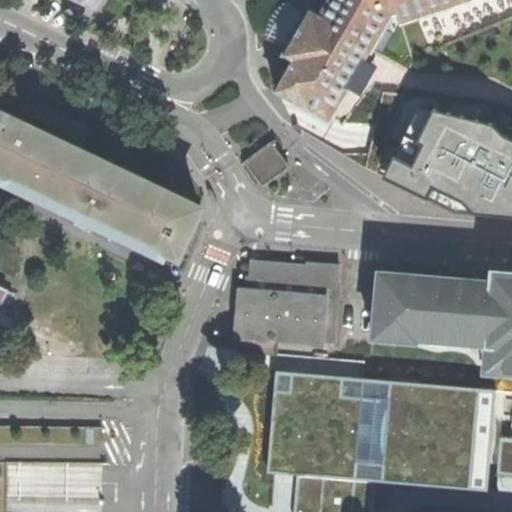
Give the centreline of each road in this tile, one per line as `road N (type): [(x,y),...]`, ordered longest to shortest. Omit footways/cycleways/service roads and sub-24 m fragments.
road 1 (unclassified): [(365,230),(355,197),(293,146),(232,63)]
road 2 (residential): [(0,10),(181,87)]
road 3 (unclassified): [(181,87),(211,159),(249,217)]
road 4 (unclassified): [(365,230),(511,243)]
